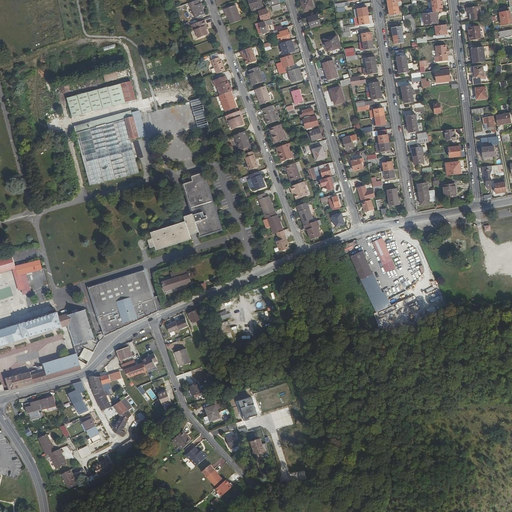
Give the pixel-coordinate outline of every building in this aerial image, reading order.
[(198,0),(193,0),(189,2),(190,6),(192,5),(196,16),(205,13),(203,7),(201,2),(200,3),(198,0)] [(257,0),(250,0),(253,7),(256,7),(256,9),(261,8),(259,2),(260,2),(259,0),(258,0),(257,0)] [(312,0),(301,0),(305,10),(314,7),(312,0)] [(397,0),(388,0),(391,15),(400,14),(397,0)] [(432,0),(434,12),(437,11),(441,10),(441,7),(443,7),(442,0),(432,0)] [(345,2),(335,4),(336,6),(337,11),(346,10),(345,2)] [(226,11),(231,22),(241,19),(236,3),(224,8),(225,11),(226,11)] [(480,5),(468,7),(469,13),(471,12),(472,19),(482,18),(480,5)] [(509,6),(501,8),(504,23),(511,22),(509,6)] [(358,8),(360,17),(356,17),(357,24),(361,23),(361,24),(370,23),(368,7),(358,8)] [(268,8),(259,11),(262,20),(271,18),(268,8)] [(437,11),(434,12),(424,13),(425,23),(439,22),(437,11)] [(319,14),(309,16),(312,27),(322,24),(319,14)] [(414,14),(405,16),(407,24),(415,22),(415,16),(415,15),(414,14)] [(292,37),(284,15),(265,20),(265,22),(260,23),(262,29),(259,30),(260,33),(269,31),(269,32),(280,29),(281,33),(278,34),(279,38),(283,37),(283,40),(292,37)] [(205,18),(198,20),(200,26),(195,28),(192,29),(195,38),(209,33),(207,28),(206,24),(207,24),(205,18)] [(350,23),(340,24),(341,29),(341,32),(342,32),(343,36),(352,35),(350,23)] [(446,24),(435,25),(437,37),(445,36),(445,34),(448,34),(446,24)] [(401,26),(392,27),(395,44),(404,43),(401,26)] [(481,39),(479,26),(468,27),(469,33),(470,33),(472,40),(481,39)] [(362,33),(365,49),(374,48),(371,31),(362,33)] [(338,35),(325,39),(328,50),(341,46),(338,35)] [(295,50),(292,39),(284,42),(281,42),(285,53),(295,50)] [(346,52),(346,53),(347,53),(348,60),(357,59),(356,51),(349,52),(347,44),(344,45),(345,52),(346,52)] [(447,44),(438,45),(436,45),(438,56),(435,57),(435,61),(449,59),(447,44)] [(252,46),(241,50),(244,56),(245,56),(248,63),(257,60),(252,46)] [(472,48),(474,63),(486,62),(484,46),(472,48)] [(409,72),(406,52),(397,53),(398,57),(397,57),(400,73),(409,72)] [(288,61),(283,63),(284,67),(294,64),(292,54),(287,56),(288,61)] [(212,59),(218,73),(227,69),(222,59),(221,59),(220,56),(212,59)] [(375,56),(366,57),(369,74),(378,72),(375,56)] [(328,63),(332,78),(341,75),(339,65),(335,66),(333,61),(328,63)] [(474,78),(474,84),(483,83),(482,79),(487,78),(486,70),(485,71),(484,65),(473,67),(474,77),(474,78)] [(259,66),(250,69),(251,72),(250,73),(251,77),(254,84),(264,80),(259,66)] [(116,67),(104,71),(107,82),(119,78),(116,67)] [(300,67),(290,71),(294,83),(304,79),(300,67)] [(452,80),(449,69),(436,71),(438,83),(452,80)] [(422,80),(421,72),(413,74),(414,82),(422,80),(423,87),(432,86),(431,81),(426,82),(426,79),(422,80)] [(217,84),(221,94),(220,95),(225,110),(237,106),(231,90),(233,89),(232,86),(230,87),(230,84),(228,79),(226,80),(224,75),(213,79),(215,84),(217,84)] [(360,76),(351,77),(350,78),(342,80),(343,85),(352,82),(352,85),(362,84),(360,76)] [(136,99),(131,80),(109,86),(114,105),(136,99)] [(379,82),(370,83),(373,100),(382,98),(379,82)] [(266,85),(256,89),(261,103),(271,99),(266,85)] [(414,102),(411,85),(402,86),(405,103),(414,102)] [(88,92),(68,98),(73,117),(114,105),(109,86),(105,87),(88,92)] [(341,86),(332,89),(336,104),(346,101),(341,86)] [(481,89),(478,89),(479,95),(477,95),(478,100),(488,99),(487,87),(480,88),(481,89)] [(300,89),(292,91),(296,103),(303,101),(300,89)] [(357,102),(358,106),(358,110),(367,108),(365,101),(357,102)] [(425,102),(415,103),(417,112),(426,110),(425,102)] [(273,104),(263,108),(268,124),(278,120),(273,104)] [(294,105),(287,107),(289,111),(290,115),(296,113),(294,105)] [(383,107),(374,108),(377,125),(386,124),(383,107)] [(314,108),(299,112),(301,118),(316,114),(314,108)] [(240,110),(225,115),(227,120),(229,120),(232,128),(244,124),(243,120),(241,115),(243,115),(240,110)] [(133,112),(134,116),(126,119),(131,139),(132,139),(139,137),(145,135),(140,111),(133,112)] [(511,119),(511,112),(497,114),(499,125),(511,122),(511,119)] [(416,114),(407,116),(410,132),(418,131),(416,114)] [(493,132),(497,131),(494,115),(486,116),(488,130),(493,129),(493,132)] [(121,116),(90,125),(91,129),(123,120),(121,116)] [(317,116),(305,119),(307,128),(319,125),(317,116)] [(91,185),(140,171),(131,139),(126,119),(123,120),(91,129),(77,133),(79,139),(85,161),(91,185)] [(281,123),(270,128),(273,136),(274,136),(277,142),(287,139),(281,123)] [(321,128),(311,131),(313,140),(323,137),(321,128)] [(387,128),(377,130),(381,152),(390,150),(387,128)] [(456,129),(445,130),(447,140),(458,139),(457,134),(456,134),(456,129)] [(244,131),(235,134),(240,150),(251,146),(250,140),(248,141),(244,131)] [(510,133),(502,135),(503,142),(511,140),(510,133)] [(344,138),(349,154),(356,152),(352,142),(358,140),(356,134),(344,138)] [(421,142),(429,141),(428,134),(420,135),(421,142)] [(499,143),(497,136),(482,138),(482,142),(489,141),(490,144),(499,143)] [(287,143),(278,146),(281,154),(280,155),(282,161),(292,157),(290,151),(287,143)] [(424,163),(421,146),(412,148),(415,164),(424,163)] [(460,146),(449,148),(450,157),(461,156),(460,146)] [(494,146),(483,147),(484,158),(495,156),(494,146)] [(323,147),(314,149),(317,160),(327,157),(323,147)] [(371,173),(366,149),(362,151),(363,158),(364,161),(362,161),(364,168),(363,169),(364,173),(360,174),(360,176),(371,173)] [(254,150),(243,154),(245,158),(246,158),(250,170),(259,166),(255,154),(256,154),(254,150)] [(377,154),(368,156),(369,164),(379,162),(377,154)] [(355,171),(363,169),(364,168),(362,161),(364,161),(363,158),(352,161),(355,171)] [(392,160),(383,162),(386,179),(395,177),(392,160)] [(296,162),(284,166),(285,170),(287,170),(291,181),(301,177),(296,162)] [(447,163),(448,175),(463,173),(462,166),(460,167),(460,162),(447,163)] [(327,167),(321,169),(324,177),(333,174),(330,166),(327,167)] [(433,175),(432,167),(423,169),(424,177),(433,175)] [(260,171),(250,174),(251,178),(252,178),(257,190),(267,186),(262,174),(261,174),(260,171)] [(200,236),(221,229),(204,174),(182,181),(193,213),(193,215),(194,219),(198,231),(200,236)] [(323,188),(328,187),(329,192),(337,191),(335,178),(322,180),(323,188)] [(303,181),(290,186),(292,190),(293,189),(295,194),(296,198),(308,194),(303,181)] [(427,182),(418,184),(421,204),(430,202),(427,182)] [(497,193),(507,191),(506,182),(495,184),(497,193)] [(455,184),(445,185),(445,188),(446,197),(457,196),(455,184)] [(376,196),(374,188),(367,190),(366,186),(358,188),(365,212),(375,209),(372,199),(370,200),(369,198),(376,196)] [(396,188),(387,189),(390,206),(399,204),(396,188)] [(258,196),(265,214),(267,218),(267,219),(268,218),(271,225),(273,232),(283,228),(278,215),(277,215),(270,196),(267,197),(265,193),(258,196)] [(329,199),(333,210),(342,207),(338,195),(331,197),(329,198),(329,199)] [(308,202),(297,206),(306,229),(308,229),(312,239),(322,235),(318,225),(320,224),(318,220),(315,221),(308,202)] [(185,221),(150,232),(151,238),(147,239),(150,247),(154,246),(155,249),(191,238),(189,234),(198,231),(194,219),(193,215),(193,213),(184,216),(185,221)] [(343,215),(335,218),(338,227),(346,225),(343,215)] [(284,230),(277,233),(280,240),(276,242),(280,252),(289,249),(288,245),(285,238),(287,238),(284,230)] [(382,238),(373,242),(387,273),(396,269),(382,238)] [(363,251),(350,257),(376,312),(391,305),(385,291),(382,292),(363,251)] [(13,256),(0,259),(0,273),(17,268),(16,265),(13,256)] [(40,259),(16,265),(17,268),(18,275),(20,275),(22,275),(43,269),(40,259)] [(184,285),(192,282),(189,274),(188,274),(186,268),(185,268),(180,270),(172,272),(174,278),(181,276),(180,273),(185,271),(187,277),(182,278),(184,285)] [(90,289),(105,337),(118,331),(122,329),(137,322),(146,318),(160,312),(156,299),(151,285),(146,271),(90,289)] [(174,278),(163,282),(165,291),(184,285),(182,278),(187,277),(185,271),(180,273),(181,276),(174,278)] [(17,276),(15,276),(19,290),(26,289),(22,275),(20,275),(24,288),(21,289),(17,276)] [(163,296),(158,283),(151,285),(156,299),(163,296)] [(199,309),(190,313),(194,322),(203,317),(202,315),(199,309)] [(69,314),(68,325),(70,331),(71,331),(75,345),(95,339),(86,310),(69,314)] [(224,319),(231,316),(229,310),(221,312),(224,319)] [(68,325),(69,314),(68,313),(59,316),(58,311),(32,320),(0,329),(0,345),(17,341),(49,331),(49,333),(54,332),(54,329),(63,326),(63,327),(68,325)] [(187,318),(177,321),(180,328),(190,324),(187,318)] [(267,319),(259,320),(260,327),(269,326),(267,319)] [(177,320),(167,323),(170,330),(180,327),(177,321),(177,320)] [(51,338),(0,351),(0,368),(24,362),(23,359),(30,357),(28,351),(53,344),(51,338)] [(6,378),(10,390),(81,370),(87,366),(100,343),(95,340),(90,349),(86,347),(81,356),(79,357),(78,353),(64,357),(44,364),(46,371),(34,375),(33,372),(6,378)] [(129,347),(117,351),(120,361),(133,357),(129,347)] [(192,361),(187,347),(177,350),(180,358),(179,359),(181,365),(192,361)] [(145,363),(149,370),(157,366),(155,362),(159,360),(156,353),(152,355),(153,357),(150,358),(149,357),(144,360),(145,363)] [(143,364),(132,368),(128,363),(122,365),(124,367),(125,369),(126,369),(126,371),(130,376),(131,378),(133,377),(133,376),(149,370),(145,363),(143,364)] [(121,371),(118,372),(110,374),(112,382),(119,379),(121,379),(123,378),(121,371)] [(112,382),(110,374),(105,376),(104,376),(103,377),(102,377),(104,384),(106,383),(112,382)] [(93,376),(92,377),(98,397),(105,410),(113,406),(112,404),(109,399),(108,396),(105,389),(104,385),(104,384),(102,377),(93,376)] [(76,383),(73,384),(76,391),(80,389),(82,392),(87,390),(83,382),(82,382),(81,382),(76,383)] [(203,392),(199,382),(191,385),(195,395),(203,392)] [(80,389),(76,391),(77,394),(73,397),(76,404),(83,400),(80,393),(82,392),(80,389)] [(169,391),(160,395),(164,404),(173,401),(169,391)] [(53,402),(49,403),(50,405),(51,408),(58,407),(54,394),(51,395),(53,402)] [(35,409),(42,407),(50,405),(49,403),(53,402),(51,395),(47,396),(47,397),(33,401),(25,404),(27,409),(34,407),(35,409)] [(116,405),(116,406),(120,411),(121,411),(121,413),(124,416),(116,426),(115,428),(114,429),(115,430),(117,431),(119,433),(125,436),(128,432),(126,431),(128,428),(126,427),(129,422),(130,419),(132,416),(134,414),(131,412),(129,411),(131,409),(124,399),(116,405)] [(257,413),(252,399),(238,403),(243,418),(257,413)] [(83,400),(76,404),(80,411),(85,409),(86,411),(90,409),(89,406),(87,407),(83,400)] [(217,404),(207,408),(210,415),(206,416),(208,422),(222,417),(219,408),(217,404)] [(143,409),(139,413),(142,417),(140,418),(142,421),(148,417),(143,409)] [(38,410),(29,413),(31,420),(40,417),(38,410)] [(86,422),(89,430),(93,437),(90,439),(93,444),(104,438),(94,419),(95,418),(94,415),(89,418),(91,420),(86,422)] [(61,427),(66,437),(71,435),(69,432),(66,425),(64,426),(61,427)] [(175,440),(184,450),(194,441),(185,432),(175,440)] [(39,437),(47,454),(50,453),(58,469),(68,464),(64,453),(61,454),(59,449),(56,450),(48,433),(39,437)] [(136,434),(132,441),(136,447),(137,448),(143,442),(136,434)] [(242,445),(238,434),(228,438),(232,448),(242,445)] [(265,452),(261,438),(252,441),(256,455),(265,452)] [(136,447),(132,441),(118,450),(122,456),(136,447)] [(79,451),(83,459),(91,455),(87,447),(79,451)] [(188,456),(198,467),(209,457),(205,453),(204,455),(197,448),(188,456)] [(113,465),(110,459),(95,466),(100,476),(111,470),(110,467),(113,465)] [(214,465),(213,466),(220,474),(221,473),(214,465)] [(206,472),(219,487),(226,481),(220,474),(213,466),(206,472)] [(72,470),(63,474),(68,484),(77,480),(75,476),(72,470)] [(69,487),(82,481),(78,474),(75,476),(77,480),(68,484),(69,487)]
